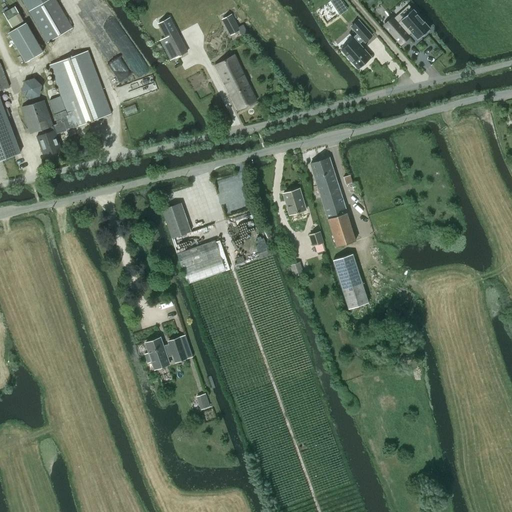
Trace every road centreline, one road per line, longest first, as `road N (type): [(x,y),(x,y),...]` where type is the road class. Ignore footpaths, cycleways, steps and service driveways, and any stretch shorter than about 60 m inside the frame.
road 1 (unclassified): [(0,220),(511,96)]
road 2 (unclassified): [(511,64),(0,187)]
